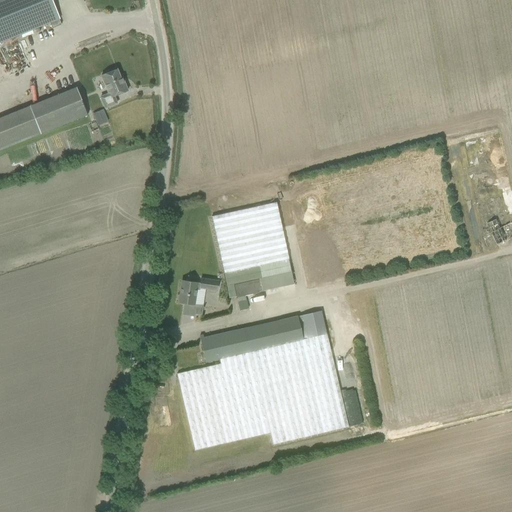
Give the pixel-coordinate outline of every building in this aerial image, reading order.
[(59,20),(59,19),(51,0),(0,0),(0,42),(47,24),(48,26),(50,25),(52,29),(61,25),(59,20)] [(122,78),(120,78),(117,69),(101,76),(108,94),(100,97),(105,108),(117,104),(114,96),(127,91),(122,78)] [(38,135),(87,115),(76,87),(27,107),(38,135)] [(97,126),(108,122),(103,110),(92,114),(97,126)] [(483,236),(489,249),(511,237),(511,224),(511,222),(500,228),(496,219),(506,215),(503,209),(484,218),(491,233),(483,236)] [(177,296),(177,300),(178,301),(178,303),(194,305),(197,305),(196,314),(201,315),(205,289),(217,291),(218,282),(200,279),(200,284),(181,281),(179,295),(177,296)] [(263,293),(260,279),(233,285),(236,298),(263,293)] [(199,336),(205,362),(219,359),(220,364),(176,374),(194,451),(270,433),(273,445),(348,427),(320,311),(297,317),(297,316),(271,322),(276,344),(254,350),(249,330),(249,328),(203,338),(203,335),(199,336)] [(345,411),(349,426),(362,423),(356,399),(354,391),(345,393),(349,410),(345,411)]
